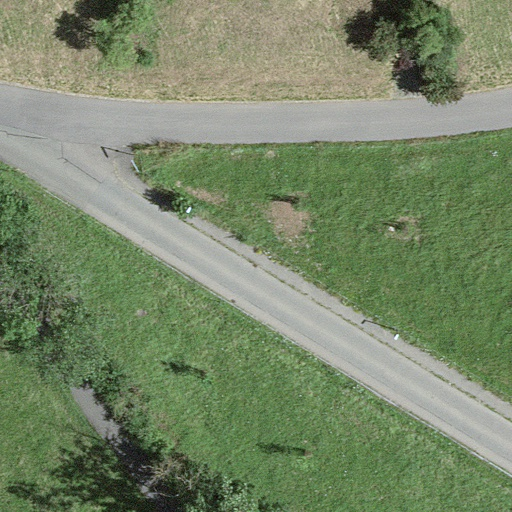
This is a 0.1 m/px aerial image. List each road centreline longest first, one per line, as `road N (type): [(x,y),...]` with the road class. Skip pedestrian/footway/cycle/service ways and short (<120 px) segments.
road 1 (unclassified): [(511,438),(0,130)]
road 2 (unclassified): [(511,104),(288,122),(0,112)]
